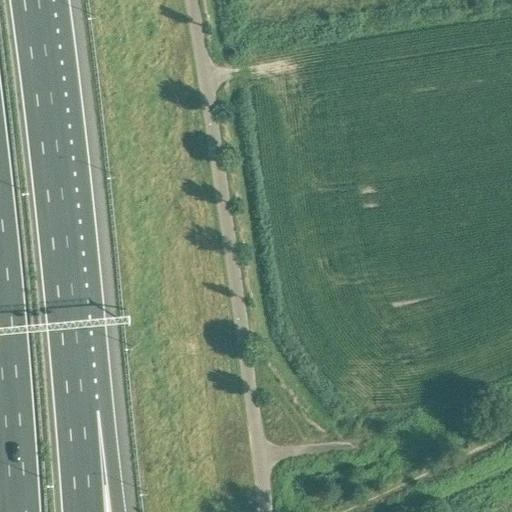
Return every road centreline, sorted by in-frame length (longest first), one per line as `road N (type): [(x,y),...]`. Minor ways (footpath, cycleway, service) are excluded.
road 1 (unclassified): [(264,511),(226,207),(190,0)]
road 2 (motorway): [(75,409),(31,0)]
road 3 (motorway): [(0,283),(17,511)]
